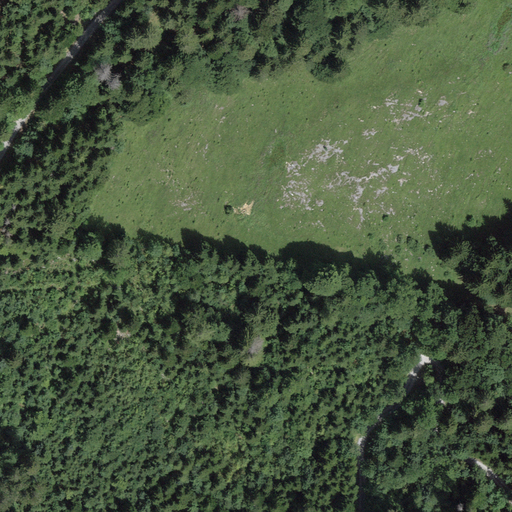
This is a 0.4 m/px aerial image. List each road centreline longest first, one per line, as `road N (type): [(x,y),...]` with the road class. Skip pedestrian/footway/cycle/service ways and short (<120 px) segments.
road 1 (track): [(511,508),(505,487),(439,426),(428,367),(418,368),(360,446),(361,511)]
road 2 (track): [(123,0),(69,57),(0,156)]
